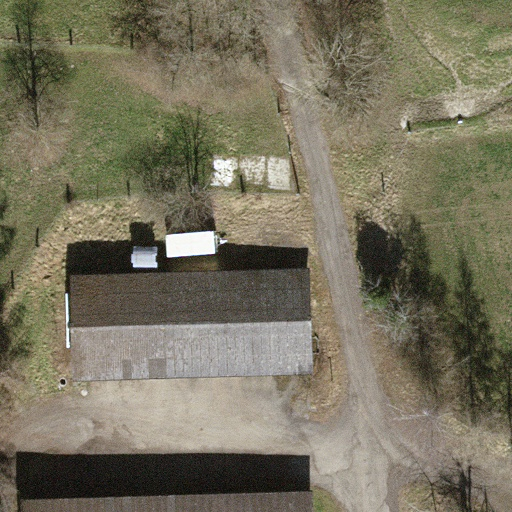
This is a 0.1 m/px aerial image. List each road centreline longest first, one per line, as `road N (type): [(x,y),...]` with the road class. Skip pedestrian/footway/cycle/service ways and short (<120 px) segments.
road 1 (track): [(375,426),(289,0)]
road 2 (track): [(0,508),(28,440),(375,426)]
road 3 (track): [(511,467),(375,426)]
